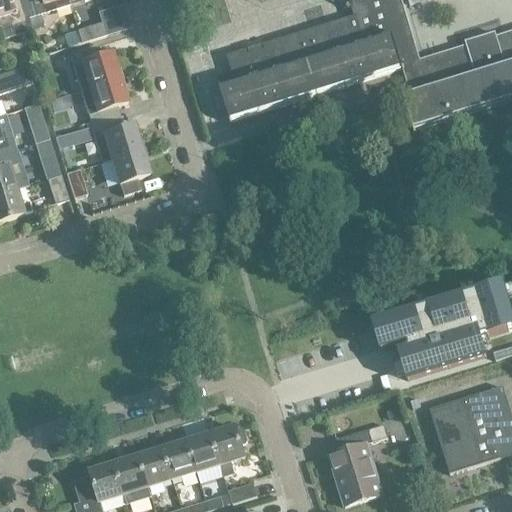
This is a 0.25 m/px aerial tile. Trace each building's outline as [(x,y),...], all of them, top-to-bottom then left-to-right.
[(0,0),(0,29),(1,30),(4,42),(36,32),(26,0),(0,0)] [(26,0),(36,32),(43,30),(40,17),(69,9),(67,0),(66,0),(26,0)] [(415,132),(511,102),(511,36),(419,66),(400,2),(406,1),(409,9),(422,5),(421,0),(349,0),(356,21),(228,60),(234,80),(247,76),(249,83),(222,92),(221,90),(219,91),(230,127),(232,126),(232,124),(402,72),(403,74),(404,73),(412,99),(406,101),(405,100),(403,100),(414,135),(415,134),(415,132)] [(81,47),(106,39),(102,26),(77,34),(81,47)] [(121,78),(118,79),(112,59),(102,62),(97,49),(70,57),(74,70),(81,95),(123,82),(121,78)] [(0,97),(32,88),(27,70),(0,78),(0,97)] [(117,111),(127,107),(121,87),(124,86),(123,82),(81,95),(89,119),(92,130),(120,122),(117,111)] [(55,137),(85,132),(81,109),(51,115),(55,137)] [(0,159),(12,155),(28,150),(26,142),(14,146),(6,117),(0,119),(0,159)] [(144,150),(140,151),(134,130),(124,133),(120,122),(92,130),(96,142),(102,140),(109,165),(145,154),(144,150)] [(44,125),(30,130),(35,148),(49,143),(44,125)] [(66,148),(68,158),(94,153),(92,143),(66,148)] [(138,183),(149,180),(143,159),(146,158),(145,154),(100,168),(103,178),(113,175),(117,190),(118,189),(122,201),(141,194),(138,183)] [(0,198),(15,194),(11,180),(19,177),(12,155),(0,159),(0,198)] [(74,202),(87,198),(79,174),(66,178),(74,202)] [(48,183),(55,208),(68,204),(61,179),(48,183)] [(104,191),(91,192),(93,208),(106,207),(104,191)] [(15,194),(0,198),(0,226),(31,217),(28,206),(20,209),(15,194)] [(379,324),(374,325),(382,353),(408,346),(410,351),(400,354),(408,383),(478,362),(487,359),(482,341),(511,331),(511,311),(509,302),(506,290),(505,286),(474,295),(462,299),(432,308),(420,311),(391,320),(379,324)] [(465,401),(429,413),(450,478),(500,462),(511,458),(511,434),(499,391),(480,397),(465,401)] [(367,447),(372,446),(388,441),(384,428),(336,443),(340,455),(329,459),(345,510),(383,499),(367,447)] [(246,447),(247,444),(243,432),(241,430),(236,431),(235,429),(211,437),(220,467),(224,480),(234,477),(231,464),(245,460),(241,448),(246,447)] [(186,444),(195,475),(220,467),(211,437),(186,444)] [(195,475),(186,444),(184,439),(170,443),(172,449),(162,452),(171,483),(195,475)] [(171,483),(162,452),(137,459),(147,490),(171,483)] [(114,467),(123,497),(126,507),(150,500),(147,490),(137,459),(114,467)] [(75,511),(101,511),(100,505),(123,497),(114,467),(89,474),(91,480),(74,485),(81,506),(74,508),(75,511)] [(232,507),(257,500),(253,487),(228,494),(232,507)] [(205,504),(207,511),(217,511),(224,510),(220,500),(205,504)]
